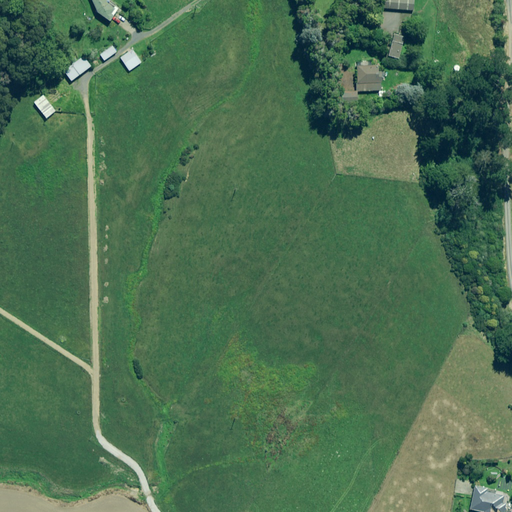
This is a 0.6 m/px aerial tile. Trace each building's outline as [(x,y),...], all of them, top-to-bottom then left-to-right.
[(107,3),(105,0),(91,0),(97,13),(110,22),(114,16),(113,16),(117,10),(107,3)] [(414,0),(381,0),(381,8),(413,11),(414,0)] [(404,39),(394,35),(388,56),(399,59),(404,39)] [(116,52),(112,46),(100,54),(104,60),(116,52)] [(141,63),(132,50),(120,58),(129,71),(141,63)] [(91,67),(83,57),(64,71),(71,81),(91,67)] [(356,91),(378,91),(378,96),(385,96),(385,89),(385,72),(378,72),(378,66),(357,67),(357,83),(356,83),(356,91)] [(358,94),(343,93),(343,102),(357,103),(358,94)] [(55,112),(43,96),(34,103),(46,119),(55,112)] [(456,480),(454,493),(469,495),(471,483),(456,480)] [(503,511),(505,505),(501,504),(503,497),(486,493),(487,489),(475,487),(470,510),(479,511),(503,511)]
